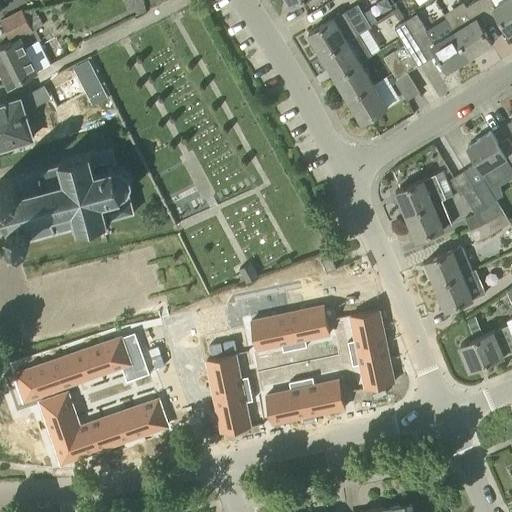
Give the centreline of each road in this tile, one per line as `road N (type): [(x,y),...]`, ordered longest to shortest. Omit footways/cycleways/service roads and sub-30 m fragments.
road 1 (residential): [(434,418),(345,169)]
road 2 (residential): [(0,491),(226,465)]
road 3 (residential): [(226,465),(316,438),(434,418)]
road 4 (residential): [(345,169),(243,0)]
road 5 (residential): [(345,169),(511,71)]
